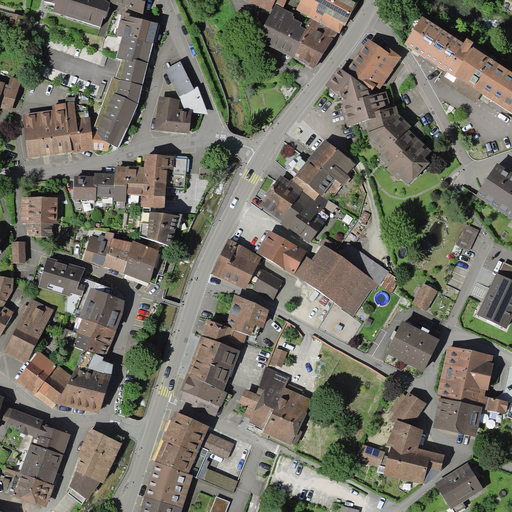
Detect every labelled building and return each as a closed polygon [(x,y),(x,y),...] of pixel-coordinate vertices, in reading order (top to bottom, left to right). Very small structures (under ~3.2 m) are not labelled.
[(44,0),(44,1),(55,4),(53,11),(100,27),(103,16),(105,17),(110,2),(106,0),(44,0)] [(110,0),(110,2),(143,14),(146,0),(110,0)] [(246,0),(270,12),(274,4),(275,4),(283,8),(286,0),(246,0)] [(301,0),(296,9),(310,17),(310,18),(338,33),(339,34),(344,25),(345,26),(357,3),(352,0),(301,0)] [(283,8),(275,4),(257,39),(293,58),(301,43),(299,42),(306,29),(304,28),(300,26),(302,22),(294,18),(295,16),(292,15),(293,14),(283,8)] [(134,15),(122,12),(116,36),(122,37),(122,36),(153,44),(158,23),(133,17),(134,15)] [(23,16),(11,13),(9,23),(20,26),(23,16)] [(464,42),(423,16),(404,44),(446,71),(454,76),(455,75),(481,93),(511,113),(511,71),(472,46),(474,42),(467,38),(464,42)] [(338,33),(310,18),(304,28),(306,29),(299,42),(301,43),(293,58),(314,69),(338,33)] [(153,44),(122,36),(122,37),(116,58),(122,59),(133,62),(134,59),(148,63),(153,44)] [(345,72),(372,90),(375,86),(380,89),(402,57),(385,45),(383,48),(369,38),(345,72)] [(143,85),(148,63),(134,59),(133,62),(122,59),(115,78),(143,85)] [(194,88),(180,61),(165,69),(179,96),(184,94),(185,94),(195,89),(194,88)] [(347,126),(361,122),(376,117),(375,112),(391,107),(387,91),(373,95),(372,90),(345,72),(338,67),(325,85),(343,98),(342,100),(343,104),(341,105),(347,126)] [(476,102),(481,93),(455,75),(454,76),(446,71),(440,80),(476,102)] [(0,107),(11,111),(22,80),(11,76),(8,84),(5,83),(0,81),(0,107)] [(115,78),(112,78),(99,115),(128,128),(138,104),(143,85),(115,78)] [(208,114),(198,86),(194,88),(195,89),(185,94),(184,94),(179,96),(184,109),(192,110),(192,112),(208,114)] [(178,108),(180,99),(159,96),(154,130),(189,134),(192,112),(192,110),(184,109),(178,108)] [(74,102),(66,103),(72,152),(72,153),(94,150),(107,150),(110,144),(103,140),(96,132),(91,131),(90,117),(89,117),(76,118),(76,113),(74,102)] [(53,111),(23,114),(28,158),(72,152),(66,103),(52,104),(53,111)] [(396,106),(391,107),(375,112),(376,117),(361,122),(363,129),(366,129),(367,132),(384,126),(398,113),(396,106)] [(84,112),(76,113),(76,118),(89,117),(88,110),(84,111),(84,112)] [(368,141),(382,155),(408,128),(409,129),(411,126),(398,113),(384,126),(367,132),(369,138),(371,139),(368,141)] [(128,128),(99,115),(94,127),(98,129),(96,132),(103,140),(110,144),(119,148),(128,128)] [(409,129),(408,128),(382,155),(379,157),(389,167),(387,169),(398,181),(401,178),(407,185),(430,162),(425,157),(431,151),(409,129)] [(356,164),(325,139),(308,159),(321,169),(322,168),(343,185),(350,177),(347,174),(356,164)] [(145,154),(144,167),(142,196),(141,206),(164,208),(166,187),(185,188),(186,172),(187,159),(174,158),(175,156),(145,154)] [(187,156),(175,156),(174,158),(187,159),(186,172),(189,172),(190,159),(187,156)] [(321,169),(308,159),(292,180),(293,181),(293,182),(304,189),(302,191),(315,200),(319,194),(328,201),(329,200),(333,195),(334,196),(343,185),(322,168),(321,169)] [(511,172),(498,163),(476,195),(511,219),(511,172)] [(116,166),(115,174),(114,197),(113,201),(126,202),(126,195),(127,183),(126,182),(127,167),(116,166)] [(126,195),(142,196),(144,167),(127,166),(127,167),(126,182),(127,183),(126,195)] [(97,185),(96,196),(114,197),(115,174),(95,173),(94,176),(94,185),(97,185)] [(289,181),(280,175),(273,184),(266,193),(267,194),(260,205),(281,221),(302,191),(304,189),(293,182),(293,181),(292,180),(291,179),(289,181)] [(94,176),(74,176),(73,199),(96,200),(96,196),(97,185),(94,185),(94,176)] [(328,201),(319,194),(315,200),(302,191),(281,221),(280,223),(309,244),(329,216),(321,210),(324,207),(328,201)] [(21,223),(26,223),(54,223),(57,223),(58,197),(21,197),(21,223)] [(338,206),(329,200),(328,201),(324,207),(333,213),(338,206)] [(175,215),(150,212),(148,224),(141,223),(140,236),(170,246),(176,226),(179,216),(175,215)] [(54,237),(54,223),(26,223),(26,230),(29,230),(29,237),(54,237)] [(470,251),(480,230),(466,223),(456,245),(470,251)] [(269,230),(257,253),(294,274),(305,255),(307,251),(269,230)] [(83,260),(103,266),(105,267),(105,266),(123,273),(132,242),(112,238),(114,233),(106,231),(105,236),(100,234),(99,237),(91,235),(83,260)] [(389,271),(348,243),(343,250),(325,237),(321,242),(323,243),(379,284),(381,285),(388,272),(389,271)] [(262,257),(228,238),(211,274),(246,290),(262,257)] [(132,242),(123,273),(149,284),(159,250),(133,240),(132,242)] [(26,262),(25,241),(12,242),(13,263),(26,262)] [(374,291),(379,284),(323,243),(312,259),(305,255),(294,274),(353,316),(372,290),(374,291)] [(85,268),(48,257),(38,287),(70,297),(71,293),(82,296),(85,285),(83,284),(84,282),(80,281),(85,268)] [(511,266),(504,263),(499,274),(511,280),(511,266)] [(283,281),(263,270),(253,289),(273,300),(283,281)] [(396,277),(388,272),(381,285),(380,286),(392,293),(399,281),(395,279),(396,277)] [(511,280),(499,274),(497,273),(477,315),(507,329),(511,317),(511,280)] [(14,278),(0,276),(0,310),(1,311),(4,306),(13,290),(14,278)] [(427,311),(438,291),(424,283),(413,303),(427,311)] [(82,318),(116,331),(123,314),(125,300),(91,287),(79,317),(82,318)] [(234,294),(226,326),(247,334),(251,336),(255,324),(263,328),(269,310),(234,294)] [(54,310),(32,298),(28,306),(24,313),(4,352),(26,364),(54,310)] [(0,336),(14,312),(4,306),(1,311),(0,310),(0,336)] [(77,332),(111,345),(116,331),(82,318),(77,332)] [(201,336),(238,349),(241,342),(244,343),(247,334),(226,326),(207,319),(201,336)] [(421,329),(402,320),(386,353),(424,372),(440,339),(428,333),(421,329)] [(73,346),(83,349),(94,353),(104,357),(103,360),(104,361),(111,345),(77,332),(65,328),(61,337),(75,343),(73,346)] [(194,355),(232,370),(233,370),(240,350),(238,349),(201,336),(194,355)] [(436,398),(439,398),(439,397),(482,407),(482,409),(506,414),(509,401),(485,396),(486,390),(488,390),(494,363),(492,363),(494,355),(448,345),(436,398)] [(287,352),(276,348),(271,363),(282,367),(287,352)] [(62,394),(55,403),(56,404),(99,413),(111,375),(113,364),(104,361),(103,360),(104,357),(94,353),(83,349),(76,366),(72,375),(62,394)] [(37,354),(31,361),(16,381),(34,395),(37,390),(57,364),(39,351),(37,354)] [(186,375),(224,390),(232,370),(194,355),(186,375)] [(57,364),(37,390),(55,403),(62,394),(72,375),(57,364)] [(254,409),(248,407),(244,416),(250,419),(249,422),(265,429),(263,432),(291,445),(292,443),(296,445),(303,432),(299,430),(313,399),(302,394),(303,390),(288,383),(290,377),(266,366),(257,393),(260,395),(254,409)] [(224,390),(186,375),(180,390),(183,391),(179,399),(192,404),(191,406),(215,416),(220,406),(221,407),(228,392),(224,390)] [(260,395),(257,393),(245,388),(239,403),(248,407),(254,409),(260,395)] [(53,409),(56,404),(55,403),(37,390),(34,395),(53,409)] [(357,461),(378,467),(377,473),(384,474),(383,475),(423,484),(423,483),(426,484),(441,470),(445,454),(418,448),(423,430),(412,425),(427,404),(409,392),(406,395),(403,393),(391,410),(394,413),(390,420),(396,422),(386,445),(384,451),(362,444),(357,461)] [(476,437),(482,409),(482,407),(439,397),(439,398),(433,428),(476,437)] [(12,409),(2,405),(0,410),(0,418),(7,422),(12,409)] [(43,420),(12,408),(12,409),(7,422),(6,424),(19,429),(18,432),(28,436),(28,434),(33,436),(30,443),(63,455),(71,435),(42,424),(43,420)] [(155,461),(193,476),(196,478),(196,477),(209,449),(213,451),(212,452),(227,459),(234,444),(207,431),(210,426),(175,411),(163,440),(164,441),(155,461)] [(122,443),(90,428),(77,457),(81,459),(80,461),(79,461),(76,466),(77,466),(75,471),(76,471),(100,482),(103,483),(122,443)] [(30,443),(25,458),(58,470),(63,455),(30,443)] [(213,451),(209,449),(196,477),(202,480),(207,468),(210,461),(207,460),(208,457),(209,457),(211,452),(212,452),(213,451)] [(53,485),(58,470),(25,458),(20,473),(53,485)] [(193,476),(155,461),(144,497),(183,508),(193,476)] [(484,489),(468,463),(435,483),(451,509),(452,508),(463,502),(484,489)] [(54,485),(53,485),(20,473),(6,468),(4,474),(14,477),(10,491),(16,493),(14,496),(46,508),(54,485)] [(238,481),(207,468),(202,480),(234,493),(238,481)] [(100,482),(76,471),(69,486),(88,500),(100,482)] [(209,511),(225,511),(230,502),(216,496),(209,511)] [(181,511),(183,508),(144,497),(139,511),(181,511)] [(457,511),(466,507),(463,502),(452,508),(454,511),(457,511)]
